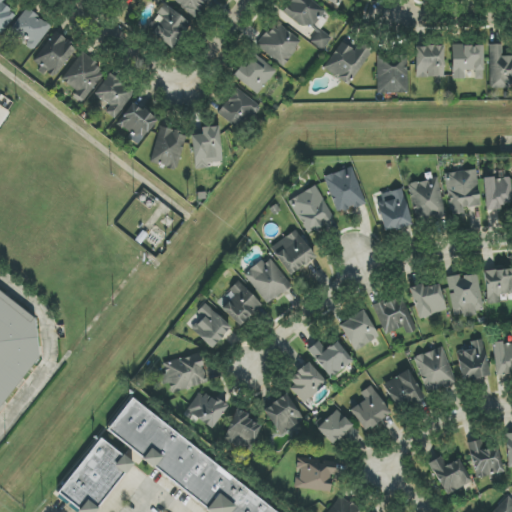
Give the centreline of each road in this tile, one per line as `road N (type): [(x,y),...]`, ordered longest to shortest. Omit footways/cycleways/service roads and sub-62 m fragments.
road 1 (residential): [(511,241),(374,261),(342,277),(247,372)]
road 2 (residential): [(511,405),(422,432),(379,473),(427,511)]
road 3 (residential): [(71,0),(183,85)]
